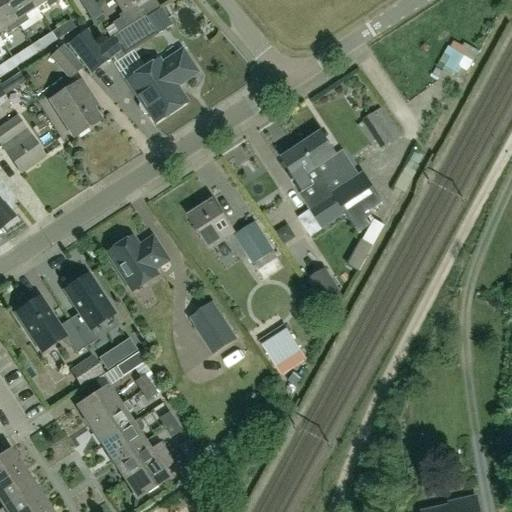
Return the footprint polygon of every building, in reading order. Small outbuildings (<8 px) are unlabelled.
[(1,0),(0,0),(0,30),(5,27),(10,34),(20,28),(1,0)] [(1,0),(20,28),(28,22),(24,15),(35,8),(29,0),(1,0)] [(29,0),(35,8),(45,2),(49,8),(60,2),(58,0),(29,0)] [(84,10),(85,11),(95,5),(94,4),(92,0),(80,0),(79,1),(84,10)] [(142,17),(134,5),(142,0),(113,0),(122,13),(117,16),(119,19),(111,24),(112,25),(116,33),(117,34),(142,17)] [(95,5),(85,11),(92,22),(102,15),(98,9),(95,5)] [(144,19),(155,36),(172,26),(168,19),(171,17),(164,6),(144,19)] [(70,20),(51,33),(56,41),(76,29),(70,20)] [(116,33),(112,25),(103,31),(108,38),(116,33)] [(66,45),(90,76),(123,50),(113,36),(100,46),(87,29),(66,45)] [(459,32),(448,53),(474,67),(485,46),(459,32)] [(51,33),(31,45),(37,54),(56,41),(51,33)] [(31,45),(12,58),(18,66),(37,54),(31,45)] [(83,68),(63,46),(49,59),(69,81),(83,68)] [(149,114),(155,123),(185,103),(175,87),(195,74),(182,53),(161,66),(158,62),(128,81),(141,102),(140,103),(139,108),(143,114),(148,115),(149,114)] [(0,77),(18,66),(12,58),(0,65),(0,77)] [(1,86),(0,86),(0,113),(10,107),(3,98),(26,82),(20,73),(1,86)] [(89,97),(80,83),(50,102),(73,138),(99,122),(85,100),(89,97)] [(400,138),(381,109),(362,122),(381,150),(400,138)] [(44,157),(16,116),(0,127),(0,146),(20,174),(44,157)] [(322,134),(302,147),(345,215),(357,235),(372,224),(367,216),(383,205),(363,173),(359,176),(352,180),(336,155),(322,134)] [(412,183),(432,147),(421,141),(402,177),(412,183)] [(302,147),(281,160),(296,182),(297,182),(303,192),(298,195),(309,211),(297,219),(310,238),(345,215),(302,147)] [(0,228),(3,226),(6,231),(18,223),(5,206),(14,199),(0,180),(0,228)] [(227,222),(215,203),(190,219),(209,249),(233,233),(226,223),(227,222)] [(233,239),(250,266),(268,254),(251,227),(233,239)] [(275,234),(282,246),(294,238),(288,230),(283,229),(275,234)] [(132,237),(106,254),(131,293),(157,276),(154,271),(168,262),(153,238),(143,244),(144,245),(139,248),(132,237)] [(339,290),(325,269),(307,282),(321,303),(339,290)] [(89,275),(81,280),(78,282),(74,281),(67,286),(66,290),(64,292),(79,315),(69,321),(86,348),(98,340),(91,330),(115,314),(89,275)] [(86,348),(69,321),(59,328),(39,299),(15,315),(41,354),(66,337),(77,354),(86,348)] [(212,304),(189,319),(213,356),(236,341),(212,304)] [(288,333),(263,349),(275,368),(300,352),(288,333)] [(106,372),(122,362),(113,350),(98,360),(106,372)] [(138,353),(116,368),(123,378),(135,371),(140,379),(134,383),(140,393),(152,386),(157,382),(156,382),(138,353)] [(93,358),(82,365),(93,382),(95,381),(104,375),(93,358)] [(152,386),(140,393),(147,403),(158,396),(163,392),(157,382),(152,386)] [(107,388),(76,408),(88,427),(119,407),(107,388)] [(119,407),(88,427),(100,445),(131,425),(119,407)] [(165,430),(175,423),(169,413),(159,420),(165,430)] [(100,445),(112,464),(143,444),(137,434),(142,431),(143,427),(139,420),(131,425),(100,445)] [(175,423),(165,430),(171,439),(181,432),(175,423)] [(174,461),(181,457),(168,434),(161,438),(174,461)] [(200,459),(188,441),(177,448),(188,467),(200,459)] [(143,444),(112,464),(124,482),(168,453),(161,443),(148,452),(143,444)] [(0,484),(22,470),(10,452),(0,457),(0,484)] [(175,464),(168,453),(124,482),(137,501),(168,481),(162,472),(175,464)] [(22,470),(0,484),(0,502),(4,509),(34,489),(22,470)] [(34,489),(4,509),(6,511),(38,511),(46,507),(34,489)] [(478,511),(475,497),(456,502),(456,504),(424,511),(478,511)]
